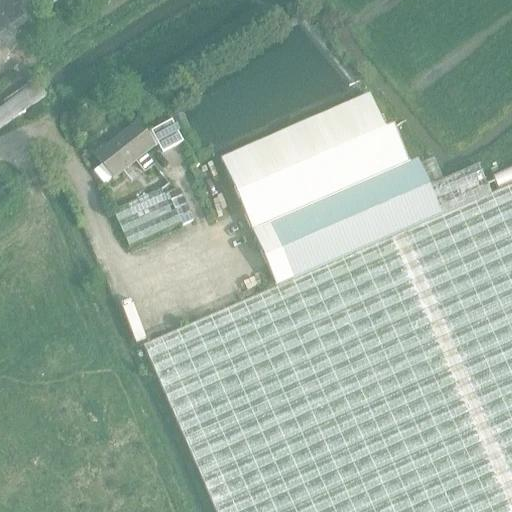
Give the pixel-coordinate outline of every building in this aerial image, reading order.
[(0,120),(4,126),(44,97),(38,88),(33,93),(31,90),(21,97),(17,92),(3,102),(6,107),(0,111),(0,120)] [(220,160),(274,290),(490,196),(478,167),(442,182),(432,158),(417,164),(417,163),(408,166),(393,128),(384,132),(368,95),(220,160)] [(160,152),(181,141),(169,120),(143,135),(136,127),(95,159),(101,167),(94,172),(105,185),(111,179),(113,182),(136,163),(145,175),(154,168),(145,157),(154,149),(152,147),(155,145),(160,152)] [(511,511),(511,186),(490,196),(274,290),(143,347),(156,380),(214,511),(511,511)] [(173,211),(168,213),(159,192),(112,213),(123,237),(127,246),(179,223),(180,226),(191,220),(176,188),(165,193),(173,211)]
